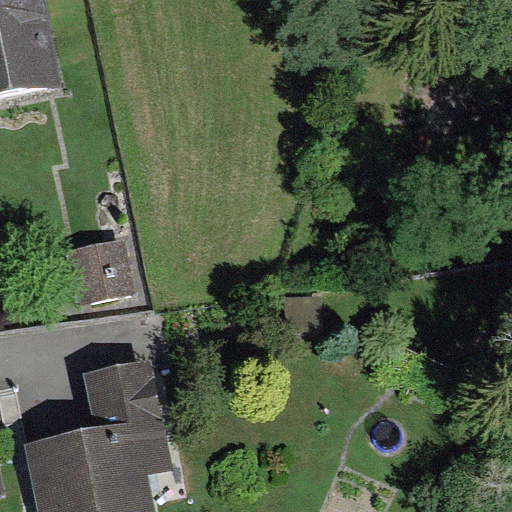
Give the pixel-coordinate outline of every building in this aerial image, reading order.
[(0,0),(0,104),(63,92),(43,0),(0,0)] [(511,147),(500,148),(503,195),(511,194),(511,147)] [(67,257),(79,312),(138,300),(127,245),(67,257)] [(323,336),(321,301),(284,303),(286,338),(323,336)] [(154,511),(148,481),(176,475),(153,367),(85,382),(97,438),(26,453),(38,511),(154,511)]
